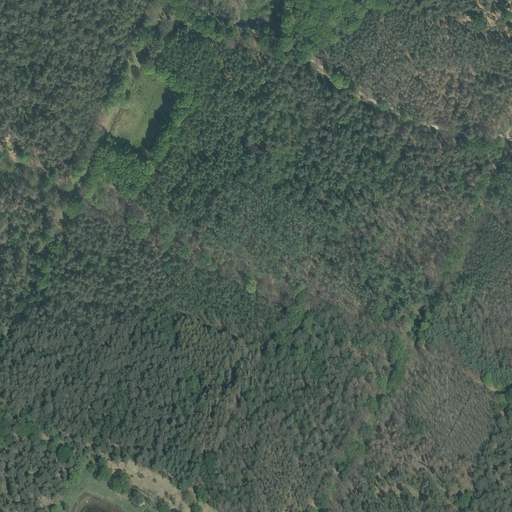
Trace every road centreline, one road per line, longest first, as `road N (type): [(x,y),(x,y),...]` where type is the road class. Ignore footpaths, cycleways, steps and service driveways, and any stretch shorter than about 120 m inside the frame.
road 1 (track): [(508,139),(387,113),(284,44),(219,25),(183,0)]
road 2 (track): [(508,139),(408,343)]
road 3 (track): [(167,0),(74,186)]
road 4 (track): [(176,511),(0,413)]
road 5 (track): [(74,186),(0,335)]
road 6 (track): [(74,186),(187,238)]
